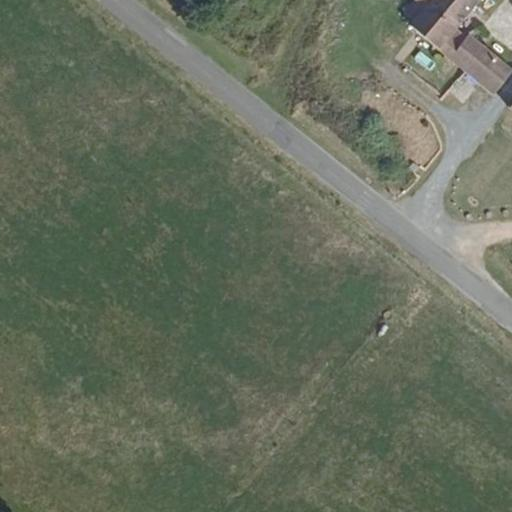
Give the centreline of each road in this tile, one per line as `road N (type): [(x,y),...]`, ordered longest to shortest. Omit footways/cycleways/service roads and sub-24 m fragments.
road 1 (unclassified): [(115,0),(511,317)]
road 2 (track): [(260,115),(314,0)]
